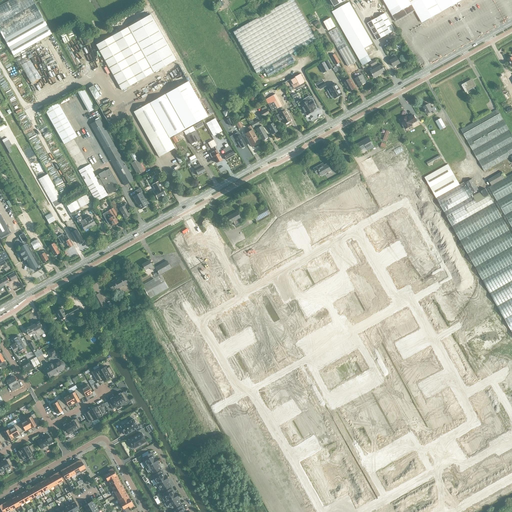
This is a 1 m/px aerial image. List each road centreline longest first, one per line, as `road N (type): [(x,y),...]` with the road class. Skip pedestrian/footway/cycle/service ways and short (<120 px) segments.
road 1 (tertiary): [(182,208),(511,22)]
road 2 (unknown): [(182,208),(133,112),(109,84),(86,79),(28,114)]
road 3 (residential): [(394,296),(356,230),(244,297)]
road 4 (tertiary): [(15,301),(182,208)]
road 5 (residential): [(448,436),(474,422),(410,300),(400,306)]
road 6 (unknown): [(86,262),(0,111)]
road 7 (residential): [(251,392),(321,511)]
